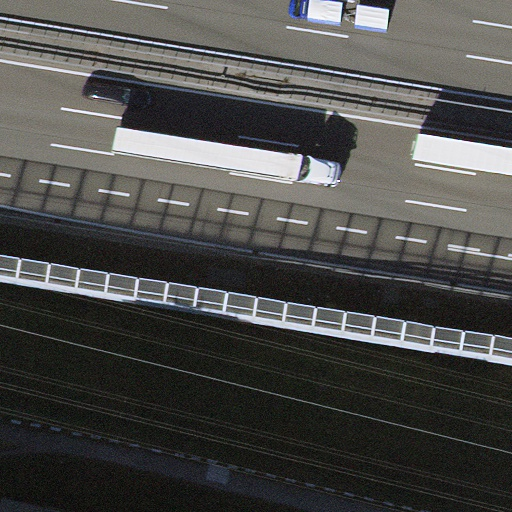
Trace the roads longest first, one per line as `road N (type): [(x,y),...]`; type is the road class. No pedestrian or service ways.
road 1 (motorway): [(0,117),(511,198)]
road 2 (motorway): [(511,43),(240,0)]
